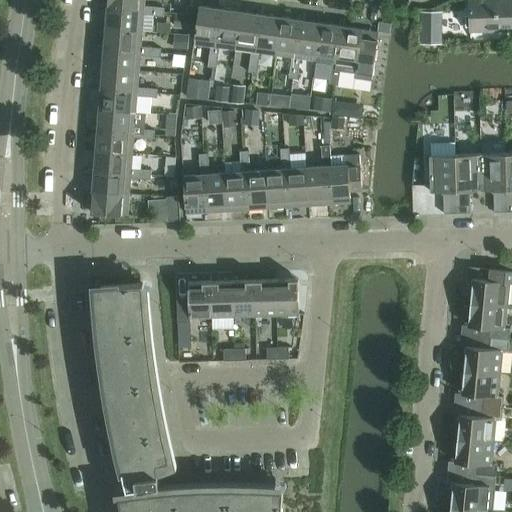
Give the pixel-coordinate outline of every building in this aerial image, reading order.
[(145,0),(108,0),(108,8),(144,11),(144,15),(154,16),(155,7),(145,6),(145,0)] [(469,0),(471,32),(511,31),(511,35),(511,34),(511,7),(511,8),(511,0),(469,0)] [(164,17),(165,8),(155,7),(154,16),(164,17)] [(194,45),(211,47),(216,48),(221,10),(200,7),(194,45)] [(108,8),(106,28),(143,31),(144,15),(144,11),(108,8)] [(216,48),(211,47),(210,57),(219,58),(220,48),(236,50),(241,13),(221,10),(216,48)] [(176,13),(175,27),(191,28),(192,15),(176,13)] [(236,50),(251,53),(256,53),(261,15),(241,13),(236,50)] [(256,53),(251,53),(250,62),(259,64),(260,54),(276,56),(281,18),(261,15),(256,53)] [(276,56),(292,58),(296,59),(302,21),(281,18),(276,56)] [(296,59),(292,58),(290,68),(300,69),(301,59),(317,62),(322,24),(302,21),(296,59)] [(380,22),(378,32),(379,32),(391,33),(392,24),(386,23),(380,22)] [(322,24),(317,62),(332,64),(337,64),(342,27),(322,24)] [(378,41),(362,39),(363,30),(342,27),(337,64),(332,64),(331,74),(340,75),(340,71),(356,73),(355,78),(372,81),(378,41)] [(143,31),(106,28),(105,49),(141,51),(141,56),(151,57),(151,48),(141,47),(143,31)] [(441,30),(421,30),(421,42),(441,42),(441,30)] [(175,35),(174,49),(187,50),(188,36),(175,35)] [(161,58),(162,49),(151,48),(151,57),(161,58)] [(105,49),(103,69),(139,72),(141,56),(141,51),(105,49)] [(208,67),(217,68),(219,58),(210,57),(208,67)] [(249,73),(258,74),(259,64),(250,62),(249,73)] [(289,78),(298,80),(300,69),(290,68),(289,78)] [(139,72),(103,69),(102,89),(138,92),(137,97),(147,98),(148,88),(138,88),(139,72)] [(329,84),(338,85),(340,75),(331,74),(329,84)] [(189,85),(187,98),(208,100),(210,88),(189,85)] [(230,88),(229,102),(243,104),(244,87),(230,86),(230,88)] [(217,87),(216,101),(229,102),(230,88),(217,87)] [(158,98),(159,89),(148,88),(147,98),(158,98)] [(102,89),(100,110),(136,113),(137,97),(138,92),(102,89)] [(258,92),(257,105),(268,106),(269,94),(258,92)] [(271,94),(270,106),(277,107),(278,95),(271,94)] [(291,96),(289,108),(298,109),(300,95),(291,94),(291,96)] [(316,98),(314,111),(330,112),(332,100),(316,98)] [(332,112),(332,115),(345,117),(346,109),(342,103),(334,102),(332,112)] [(201,107),(186,108),(186,119),(202,118),(201,107)] [(136,113),(100,110),(98,130),(134,133),(134,138),(144,139),(145,130),(135,129),(136,113)] [(246,110),(244,124),(258,126),(260,111),(246,110)] [(220,111),(209,112),(210,125),(221,124),(220,111)] [(235,111),(222,112),(223,127),(236,126),(235,111)] [(304,116),(289,114),(290,126),(304,126),(304,116)] [(167,115),(166,120),(171,125),(176,126),(177,116),(167,115)] [(333,117),(332,129),(343,131),(345,119),(333,117)] [(98,130),(97,151),(133,154),(134,138),(134,133),(98,130)] [(155,140),(155,131),(145,130),(144,139),(155,140)] [(321,146),(322,157),(331,156),(331,146),(321,146)] [(281,149),(281,160),(291,159),(290,148),(281,149)] [(133,154),(97,151),(95,171),(131,174),(131,179),(141,179),(141,170),(132,169),(133,154)] [(249,151),(245,151),(240,152),(241,162),(250,162),(249,151)] [(507,153),(481,154),(482,191),(494,190),(495,213),(508,213),(507,153)] [(209,154),(204,154),(199,155),(200,165),(209,164),(209,154)] [(481,154),(456,155),(458,214),(471,214),(471,191),(482,191),(481,154)] [(332,166),(327,167),(330,205),(351,203),(351,204),(351,191),(363,190),(360,155),(331,157),(332,166)] [(458,214),(456,155),(430,156),(431,192),(444,192),(444,214),(458,214)] [(323,167),(307,168),(310,206),(330,205),(327,167),(332,166),(331,157),(331,156),(322,157),(323,167)] [(282,170),(266,171),(269,209),(289,207),(287,169),(291,169),(291,159),(281,160),(282,170)] [(241,172),(226,173),(228,211),(249,210),(246,172),(251,172),(250,162),(241,162),(241,172)] [(201,175),(184,176),(186,214),(208,213),(205,175),(210,174),(209,164),(200,165),(201,175)] [(166,166),(165,176),(175,177),(176,167),(166,166)] [(291,169),(287,169),(289,207),(310,206),(307,168),(291,169)] [(151,180),(152,171),(141,170),(141,179),(151,180)] [(95,171),(93,191),(130,194),(131,179),(131,174),(95,171)] [(251,172),(246,172),(249,210),(269,209),(266,171),(251,172)] [(210,174),(205,175),(208,213),(228,211),(226,173),(210,174)] [(130,194),(93,191),(92,213),(128,216),(130,194)] [(179,197),(167,197),(168,222),(181,221),(179,197)] [(474,279),(471,302),(507,306),(509,283),(511,283),(511,271),(490,269),(489,280),(474,279)] [(296,279),(276,280),(277,316),(300,315),(299,282),(296,279)] [(276,280),(254,281),(256,316),(277,316),(276,280)] [(233,281),(212,282),(212,318),(234,317),(233,281)] [(254,281),(233,281),(234,317),(256,316),(254,281)] [(177,299),(178,323),(191,323),(191,318),(212,318),(212,282),(189,282),(189,298),(177,299)] [(107,398),(115,439),(123,471),(157,463),(170,460),(164,435),(159,410),(154,385),(151,360),(147,335),(145,310),(143,284),(95,287),(95,297),(98,332),(100,346),(106,388),(107,398)] [(471,302),(469,326),(484,327),(483,338),(510,340),(511,329),(505,328),(507,306),(471,302)] [(467,347),(465,370),(500,374),(503,352),(509,352),(510,340),(483,338),(482,348),(467,347)] [(267,348),(268,360),(279,360),(278,348),(267,348)] [(289,348),(278,348),(279,360),(290,359),(289,348)] [(224,350),(224,361),(235,361),(235,349),(224,350)] [(246,349),(235,349),(235,361),(246,361),(246,349)] [(465,370),(462,394),(472,395),(471,405),(503,409),(504,397),(498,396),(500,374),(465,370)] [(460,415),(458,439),(494,442),(496,419),(502,420),(503,409),(471,405),(470,416),(460,415)] [(458,439),(456,462),(471,464),(470,474),(496,477),(498,465),(492,464),(494,442),(458,439)] [(123,471),(127,490),(144,488),(156,486),(160,486),(157,463),(123,471)] [(454,483),(451,506),(487,510),(493,510),(496,477),(470,474),(469,484),(454,483)] [(144,488),(127,490),(115,492),(115,498),(119,497),(121,511),(281,511),(283,491),(255,489),(228,488),(201,489),(174,491),(156,492),(156,486),(144,488)]
